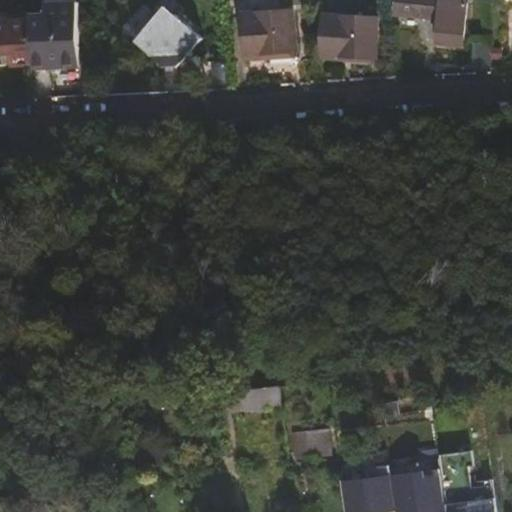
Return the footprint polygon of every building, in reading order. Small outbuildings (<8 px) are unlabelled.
[(441,0),(397,0),(395,17),(438,22),(436,47),(461,50),(468,7),(441,3),(441,0)] [(166,1),(151,19),(159,25),(169,33),(177,24),(184,16),(166,1)] [(45,26),(30,27),(30,28),(34,77),(82,77),(76,12),(44,15),(45,26)] [(377,19),(319,16),(317,62),(338,63),(338,57),(374,59),(377,19)] [(289,17),(238,21),(240,64),(260,63),(261,58),(291,56),(289,17)] [(136,51),(165,76),(179,75),(203,46),(177,24),(169,33),(159,25),(136,51)] [(0,78),(34,77),(30,28),(0,30),(0,78)] [(489,74),(487,50),(467,52),(468,76),(489,74)] [(276,395),(226,400),(228,421),(278,416),(276,395)] [(334,462),(330,430),(289,434),(293,467),(334,462)] [(348,511),(421,511),(449,509),(449,511),(501,511),(498,478),(477,480),(473,449),(443,452),(444,468),(394,473),(393,464),(371,466),(372,475),(345,478),(348,511)] [(283,511),(291,511),(289,500),(282,500),(282,511),(283,511)]
